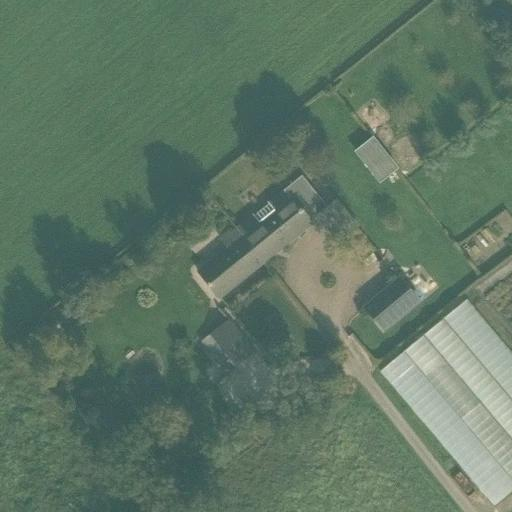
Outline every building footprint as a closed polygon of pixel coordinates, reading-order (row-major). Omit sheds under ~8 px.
[(263,143),(249,154),(258,166),(272,155),(263,143)] [(268,203),(235,228),(263,262),(293,238),(312,223),(286,189),(268,203)] [(337,198),(315,215),(327,231),(349,213),(337,198)] [(196,272),(218,299),(263,262),(235,228),(232,231),(230,229),(218,238),(226,248),(196,272)] [(383,333),(420,303),(400,277),(362,307),(383,333)] [(379,373),(494,506),(511,490),(511,352),(466,298),(379,373)] [(235,369),(255,354),(229,320),(209,335),(235,369)]
